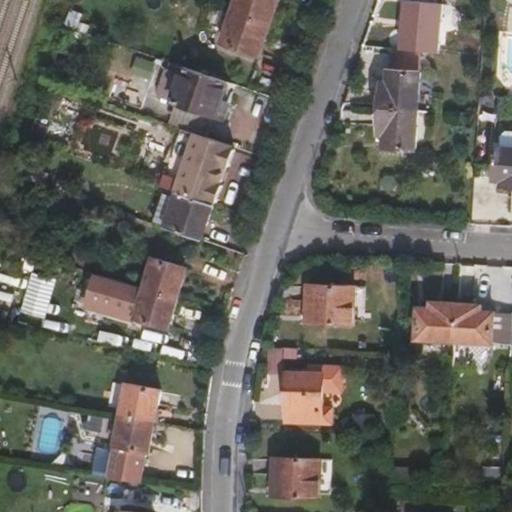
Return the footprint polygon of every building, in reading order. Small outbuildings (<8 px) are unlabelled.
[(273,25),(281,0),(235,0),(232,11),(273,25)] [(262,55),(273,25),(232,11),(222,41),(262,55)] [(223,100),(229,81),(184,66),(173,103),(224,120),(230,103),(223,100)] [(419,110),(420,70),(392,70),(391,71),(390,78),(385,78),(383,94),(383,107),(419,110)] [(417,150),(419,110),(383,107),(381,139),(386,140),(386,149),(417,150)] [(230,165),(235,149),(233,149),(234,145),(182,128),(163,186),(180,192),(215,204),(215,202),(218,201),(223,185),(221,185),(227,165),(230,165)] [(511,190),(511,148),(504,148),(500,148),(498,181),(506,182),(506,190),(511,190)] [(203,239),(216,205),(215,204),(180,192),(179,199),(173,214),(161,210),(155,223),(197,237),(203,239)] [(173,214),(179,199),(166,195),(161,210),(173,214)] [(181,296),(189,267),(156,258),(148,286),(181,296)] [(181,296),(148,286),(96,272),(88,303),(172,327),(181,296)] [(354,325),(356,284),(312,282),(311,284),(309,323),(310,324),(353,326),(354,325)] [(455,341),(457,303),(435,301),(433,302),(433,308),(422,307),(419,307),(418,310),(417,339),(455,341)] [(494,342),(496,312),(482,311),(482,304),(457,303),(455,341),(493,343),(494,342)] [(325,421),(327,373),(289,372),(287,420),(304,419),(325,421)] [(157,419),(163,391),(129,384),(128,386),(123,412),(157,419)] [(151,452),(157,419),(123,412),(116,440),(117,445),(111,476),(143,480),(148,452),(151,452)] [(320,497),(322,461),(274,459),(273,496),(320,497)]
